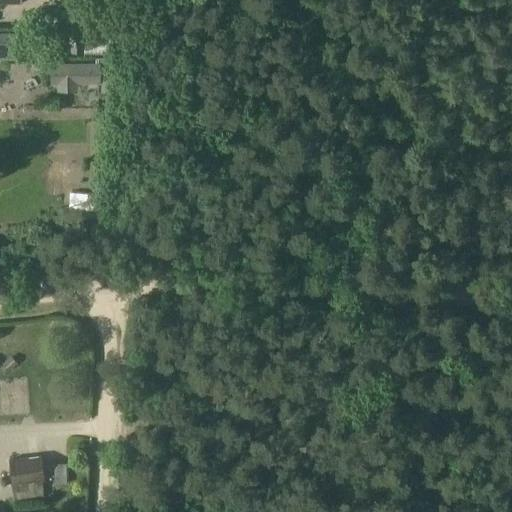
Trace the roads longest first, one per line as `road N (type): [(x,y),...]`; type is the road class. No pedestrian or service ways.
road 1 (track): [(511,289),(241,276),(127,294)]
road 2 (track): [(399,511),(398,283)]
road 3 (track): [(109,296),(97,511)]
road 4 (track): [(225,511),(115,445)]
road 5 (unclassified): [(0,302),(127,294)]
